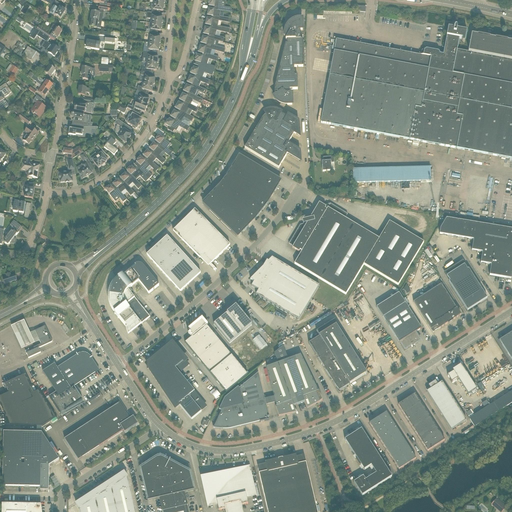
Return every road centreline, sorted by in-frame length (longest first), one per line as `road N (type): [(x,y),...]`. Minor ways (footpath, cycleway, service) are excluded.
road 1 (unclassified): [(160,426),(192,446),(224,451),(315,430),(511,312)]
road 2 (unclassified): [(117,364),(218,282),(298,186)]
road 3 (primary): [(91,258),(203,152),(245,61)]
road 4 (residential): [(46,191),(83,188),(112,171),(147,132),(169,80)]
road 5 (residential): [(52,155),(77,0)]
road 6 (unclassified): [(61,511),(61,497),(73,486),(160,426)]
